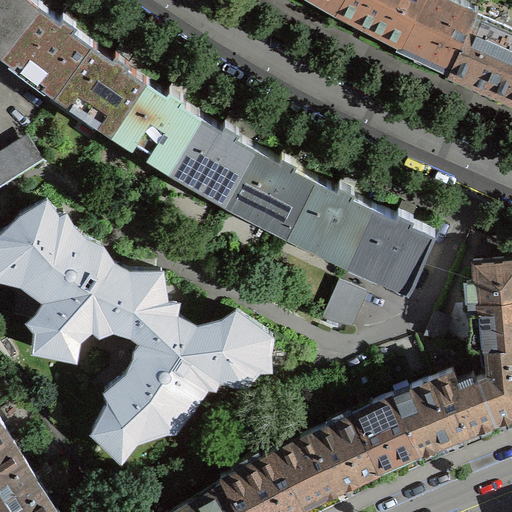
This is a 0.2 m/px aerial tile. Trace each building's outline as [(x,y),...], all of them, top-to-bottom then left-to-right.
[(0,0),(0,39),(6,44),(40,0),(0,0)] [(60,84),(92,39),(73,24),(76,20),(68,14),(63,11),(60,15),(40,0),(6,44),(15,51),(8,60),(45,86),(51,78),(60,84)] [(321,0),(337,9),(341,0),(321,0)] [(341,0),(337,9),(362,22),(400,41),(419,0),(341,0)] [(419,0),(400,41),(399,43),(446,65),(449,67),(471,18),(477,5),(466,0),(448,0),(447,0),(419,0)] [(484,84),(485,82),(507,92),(511,79),(511,35),(471,18),(449,67),(472,76),(471,78),(477,81),(484,84)] [(60,84),(56,91),(111,129),(115,122),(146,75),(126,62),(129,57),(121,52),(116,49),(113,53),(92,39),(60,84)] [(146,75),(115,122),(172,158),(201,110),(181,97),(183,93),(176,88),(170,84),(167,88),(146,75)] [(201,110),(172,158),(230,192),(258,142),(236,130),(239,126),(232,121),(225,118),(223,122),(201,110)] [(258,142),(230,192),(290,223),(315,172),(294,161),(296,157),(288,153),(282,149),(280,154),(258,142)] [(315,172),(290,223),(351,252),(374,201),(352,190),(354,186),(346,182),(340,179),(337,183),(315,172)] [(113,324),(115,324),(126,287),(122,286),(129,265),(111,258),(108,253),(101,243),(100,242),(85,233),(71,222),(69,223),(69,224),(61,229),(53,219),(57,213),(58,211),(47,196),(21,210),(12,222),(1,229),(0,229),(0,271),(21,279),(44,296),(39,310),(41,311),(49,315),(45,325),(38,326),(38,325),(35,325),(33,346),(74,351),(79,335),(92,319),(91,319),(97,311),(115,316),(113,324)] [(351,252),(412,279),(435,227),(411,217),(413,212),(406,209),(399,206),(396,211),(374,201),(351,252)] [(511,253),(473,257),(479,324),(475,342),(483,344),(487,344),(511,341),(511,253)] [(122,286),(126,287),(115,324),(132,330),(141,337),(142,336),(155,346),(148,356),(139,353),(137,352),(126,368),(105,386),(108,397),(92,427),(121,453),(136,436),(167,423),(166,420),(165,421),(162,415),(172,404),(180,409),(179,410),(182,411),(195,400),(202,388),(206,378),(204,376),(200,373),(205,364),(217,369),(217,370),(246,381),(259,364),(250,358),(257,347),(267,348),(272,331),(236,307),(222,317),(210,320),(196,323),(176,310),(174,311),(174,312),(169,315),(161,308),(162,297),(164,298),(165,288),(161,267),(129,265),(122,286)] [(365,288),(339,277),(323,314),(329,317),(339,321),(350,323),(365,288)] [(451,316),(434,309),(424,333),(442,337),(451,316)] [(511,341),(487,344),(490,370),(475,376),(475,377),(479,375),(496,418),(511,412),(511,341)] [(460,381),(453,365),(432,373),(457,433),(466,430),(477,426),(482,429),(491,426),(493,419),(496,418),(479,375),(475,377),(475,376),(460,381)] [(457,433),(432,373),(410,382),(413,389),(395,396),(418,450),(421,448),(427,451),(436,448),(437,442),(449,437),(457,433)] [(392,389),(353,406),(356,413),(380,466),(388,463),(418,450),(395,396),(392,389)] [(332,424),(329,418),(314,425),(342,484),(354,478),(380,466),(356,413),(332,424)] [(302,438),(279,450),(305,502),(317,496),(342,484),(314,425),(299,432),(302,438)] [(0,494),(35,472),(23,452),(16,457),(7,443),(0,446),(0,494)] [(221,472),(224,476),(242,511),(288,511),(290,511),(289,510),(305,502),(279,450),(275,444),(221,472)] [(41,496),(48,491),(35,472),(0,494),(0,511),(46,511),(50,510),(41,496)] [(164,511),(242,511),(224,476),(164,511)]
